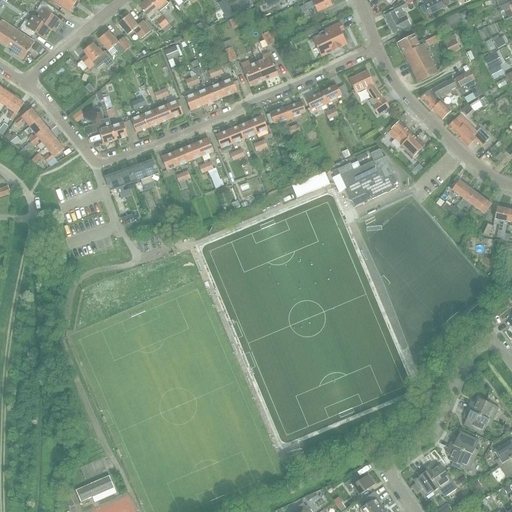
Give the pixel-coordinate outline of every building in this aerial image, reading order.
[(49,0),(68,13),(76,0),(49,0)] [(162,15),(159,12),(148,0),(146,0),(139,7),(151,22),(156,18),(156,19),(162,15)] [(165,0),(148,0),(159,12),(162,15),(166,20),(169,24),(173,20),(162,7),(167,3),(165,0)] [(226,0),(225,0),(219,4),(227,20),(235,16),(226,0)] [(317,13),(332,6),(329,0),(314,0),(312,1),(305,5),(307,10),(314,7),(317,13)] [(429,15),(443,7),(439,0),(422,0),(422,1),(429,15)] [(506,0),(495,0),(498,7),(500,11),(504,10),(505,12),(511,9),(511,12),(511,0),(508,3),(506,0)] [(25,19),(18,29),(32,38),(35,33),(44,39),(51,30),(54,32),(61,21),(57,19),(52,16),(56,10),(47,4),(43,1),(35,12),(39,15),(36,20),(32,17),(29,22),(25,19)] [(401,9),(406,6),(404,2),(386,12),(383,14),(393,33),(409,25),(403,12),(401,9)] [(141,39),(151,31),(143,21),(137,26),(129,15),(118,24),(127,35),(133,31),(141,39)] [(0,21),(0,41),(17,53),(15,56),(22,60),(34,42),(1,20),(0,21)] [(171,27),(169,24),(166,20),(159,25),(165,32),(171,27)] [(340,23),(326,30),(336,51),(341,48),(347,45),(340,31),(343,30),(340,23)] [(320,25),(315,27),(318,34),(324,31),(320,25)] [(333,52),(336,51),(326,30),(324,31),(318,34),(320,36),(313,40),(321,57),(333,52)] [(108,32),(99,40),(108,51),(111,56),(117,51),(120,55),(130,48),(122,39),(118,42),(114,37),(113,38),(108,32)] [(268,47),(274,44),(268,32),(262,36),(268,47)] [(442,40),(449,54),(464,46),(457,32),(442,40)] [(414,35),(398,43),(404,55),(423,45),(425,44),(427,47),(432,44),(432,45),(442,40),(439,33),(424,41),(423,39),(417,42),(414,35)] [(198,35),(192,38),(194,43),(201,40),(198,35)] [(497,48),(505,44),(507,43),(503,36),(499,38),(497,35),(492,39),(497,48)] [(308,47),(314,44),(310,36),(304,39),(308,47)] [(230,40),(222,43),(225,50),(232,47),(233,46),(230,40)] [(37,44),(33,49),(38,53),(42,48),(37,44)] [(108,68),(114,63),(105,52),(103,53),(98,48),(98,49),(94,44),(84,52),(86,55),(81,60),(89,69),(95,65),(99,65),(103,62),(108,68)] [(423,45),(404,55),(418,82),(437,72),(423,45)] [(176,46),(164,52),(168,61),(180,56),(176,46)] [(230,62),(237,59),(232,47),(225,50),(230,62)] [(496,52),(484,58),(490,69),(499,64),(501,63),(496,52)] [(263,60),(257,62),(264,81),(278,76),(269,53),(261,56),(263,60)] [(197,61),(190,64),(192,69),(199,66),(197,61)] [(264,81),(257,62),(250,65),(248,61),(241,64),(250,87),(264,81)] [(483,63),(470,70),(475,79),(477,83),(479,87),(486,83),(483,78),(490,75),(483,63)] [(490,69),(488,70),(494,80),(504,75),(499,64),(490,69)] [(217,77),(222,74),(219,67),(214,69),(217,77)] [(217,77),(214,69),(208,71),(211,79),(217,77)] [(477,83),(475,79),(470,70),(456,78),(462,90),(477,83)] [(377,115),(389,107),(383,99),(382,99),(373,85),(374,85),(367,71),(349,79),(355,93),(366,88),(372,98),(368,100),(372,106),(371,106),(377,115)] [(194,86),(199,84),(196,76),(191,79),(194,86)] [(188,88),(194,86),(191,79),(191,78),(185,81),(188,88)] [(220,84),(225,97),(237,92),(232,79),(220,84)] [(438,97),(457,87),(452,79),(427,92),(420,99),(431,110),(432,109),(442,120),(451,111),(438,97)] [(89,84),(85,87),(90,93),(94,90),(89,84)] [(220,84),(208,88),(214,102),(225,97),(220,84)] [(343,86),(338,89),(336,85),(321,93),(326,104),(337,99),(336,97),(340,95),(342,99),(348,96),(343,86)] [(478,86),(471,90),(473,93),(475,97),(482,94),(478,86)] [(202,106),(214,102),(208,88),(197,93),(202,106)] [(0,103),(6,107),(13,96),(2,89),(0,92),(0,103)] [(163,99),(169,96),(166,89),(160,91),(163,99)] [(163,99),(160,91),(154,93),(157,101),(163,99)] [(190,111),(202,106),(197,93),(185,98),(190,111)] [(316,109),(326,104),(321,93),(305,100),(310,110),(315,107),(316,109)] [(13,96),(6,107),(10,110),(9,113),(10,113),(7,118),(11,121),(16,114),(23,103),(13,96)] [(140,108),(145,105),(142,98),(136,100),(140,108)] [(140,108),(136,100),(131,102),(134,110),(140,108)] [(177,101),(165,106),(171,119),(183,114),(177,101)] [(302,102),(286,108),(290,120),(301,116),(301,114),(306,112),(302,102)] [(159,123),(171,119),(165,106),(154,110),(159,123)] [(465,115),(470,111),(467,107),(462,112),(465,115)] [(280,124),(290,120),(286,108),(270,114),(274,124),(279,122),(280,124)] [(333,118),(338,116),(334,108),(329,110),(333,118)] [(23,119),(29,127),(39,119),(31,109),(21,117),(14,122),(18,126),(22,123),(21,121),(23,119)] [(109,118),(114,117),(112,109),(106,110),(109,118)] [(154,110),(142,115),(148,128),(159,123),(154,110)] [(333,118),(329,110),(325,113),(329,120),(333,118)] [(100,111),(93,113),(98,130),(99,130),(103,144),(115,140),(111,127),(109,118),(102,120),(100,111)] [(79,113),(73,118),(77,122),(83,118),(79,113)] [(136,133),(148,128),(142,115),(130,120),(136,133)] [(460,115),(448,126),(468,146),(475,139),(482,146),(490,138),(480,128),(477,132),(460,115)] [(262,117),(250,122),(256,135),(268,130),(262,117)] [(31,142),(37,137),(47,129),(39,119),(29,127),(35,134),(33,136),(32,135),(28,138),(31,142)] [(239,126),(244,140),(256,135),(250,122),(239,126)] [(399,122),(388,133),(394,139),(390,143),(397,150),(401,146),(413,158),(424,146),(399,122)] [(123,123),(111,127),(115,140),(127,136),(123,123)] [(296,134),(301,132),(298,124),(293,126),(296,134)] [(233,144),(244,140),(239,126),(227,131),(233,144)] [(290,136),(296,134),(293,126),(287,128),(290,136)] [(39,139),(45,147),(55,139),(47,129),(37,137),(31,142),(34,146),(39,143),(37,141),(39,139)] [(221,149),(233,144),(227,131),(215,136),(221,149)] [(208,138),(196,143),(201,157),(213,152),(208,138)] [(47,163),(53,157),(63,150),(55,139),(45,147),(52,155),(49,157),(48,155),(44,159),(47,163)] [(262,150),(267,148),(264,140),(259,142),(262,150)] [(262,150),(259,142),(253,145),(256,152),(262,150)] [(196,143),(184,148),(190,161),(201,157),(196,143)] [(178,166),(190,161),(184,148),(173,153),(178,166)] [(239,159),(244,157),(241,149),(236,151),(239,159)] [(337,169),(333,171),(334,174),(335,176),(339,174),(347,189),(344,190),(350,201),(351,201),(354,208),(372,199),(396,188),(394,185),(398,183),(393,174),(385,156),(383,157),(379,149),(369,154),(373,161),(354,170),(350,163),(337,169)] [(233,161),(239,159),(236,151),(230,154),(233,161)] [(42,157),(38,153),(31,160),(34,164),(42,157)] [(166,171),(178,166),(173,153),(161,157),(166,171)] [(152,160),(140,165),(149,189),(154,187),(150,176),(157,173),(152,160)] [(208,171),(213,169),(210,161),(204,164),(208,171)] [(208,171),(204,164),(199,166),(202,174),(208,171)] [(140,165),(129,169),(134,182),(140,180),(144,190),(149,189),(140,165)] [(122,186),(134,182),(129,169),(117,173),(122,186)] [(184,181),(190,179),(187,171),(181,173),(184,181)] [(122,186),(117,173),(105,178),(110,191),(116,188),(118,193),(119,193),(121,199),(126,197),(124,191),(122,186)] [(184,181),(181,173),(175,176),(179,183),(184,181)] [(325,173),(292,186),(296,198),(330,184),(325,173)] [(221,179),(220,179),(213,182),(215,189),(224,185),(221,179)] [(452,190),(463,198),(470,188),(459,180),(452,190)] [(0,197),(10,194),(7,186),(0,188),(0,197)] [(463,198),(473,206),(481,196),(470,188),(463,198)] [(144,194),(150,209),(155,207),(150,191),(144,194)] [(492,205),(481,196),(473,206),(484,214),(492,205)] [(445,203),(441,207),(446,211),(449,206),(445,203)] [(494,219),(493,223),(499,224),(497,237),(504,238),(505,234),(508,222),(510,210),(497,207),(494,219)] [(459,211),(457,215),(462,219),(465,215),(460,211),(459,211)] [(124,226),(134,222),(132,215),(121,218),(124,226)] [(488,224),(483,235),(489,236),(493,226),(488,224)] [(157,243),(163,241),(159,227),(148,230),(149,233),(131,238),(134,248),(150,243),(149,240),(156,238),(157,243)] [(467,410),(492,422),(499,408),(479,399),(476,404),(471,401),(467,410)] [(490,427),(492,422),(467,410),(463,418),(466,420),(464,425),(483,434),(486,426),(490,427)] [(454,436),(450,444),(476,456),(478,450),(475,449),(479,441),(460,432),(457,437),(454,436)] [(499,466),(511,457),(511,440),(494,451),(499,459),(496,460),(499,466)] [(450,444),(446,453),(452,455),(449,461),(453,462),(451,466),(459,469),(460,466),(469,470),(476,456),(450,444)] [(511,457),(499,466),(507,479),(511,475),(511,457)] [(432,463),(424,469),(440,492),(444,497),(457,489),(453,483),(440,465),(435,469),(432,463)] [(435,495),(440,492),(424,469),(417,474),(419,477),(414,480),(415,482),(419,488),(426,497),(433,492),(435,495)] [(359,495),(375,485),(368,475),(360,481),(356,476),(344,484),(350,493),(355,489),(359,495)] [(76,491),(81,502),(114,488),(109,477),(76,491)] [(464,477),(459,480),(462,485),(467,482),(464,477)] [(476,481),(471,484),(475,492),(481,488),(476,481)] [(375,492),(359,503),(362,508),(360,509),(361,510),(361,511),(375,511),(382,507),(379,502),(381,501),(375,492)] [(70,506),(78,503),(74,493),(66,497),(70,506)] [(311,511),(307,505),(305,507),(303,503),(290,511),(311,511)] [(342,503),(337,506),(340,511),(345,508),(342,503)] [(448,503),(442,507),(445,511),(447,511),(452,509),(448,503)]
